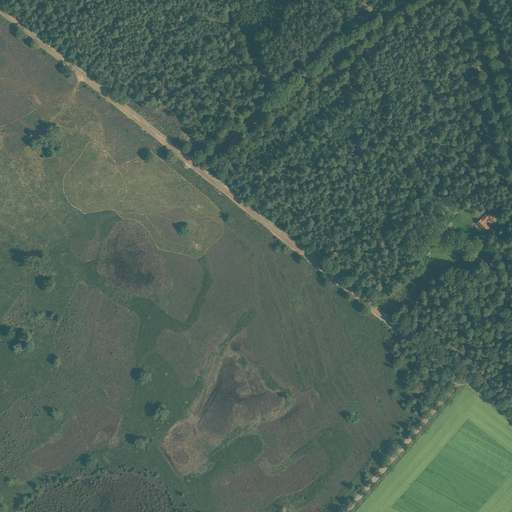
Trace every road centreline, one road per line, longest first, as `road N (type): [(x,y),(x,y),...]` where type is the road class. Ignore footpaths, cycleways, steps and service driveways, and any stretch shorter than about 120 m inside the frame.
road 1 (track): [(193,164),(461,378)]
road 2 (track): [(196,162),(397,0)]
road 3 (track): [(0,10),(193,164)]
road 4 (track): [(346,511),(461,378)]
road 5 (track): [(511,150),(464,0)]
road 6 (track): [(511,251),(420,347)]
